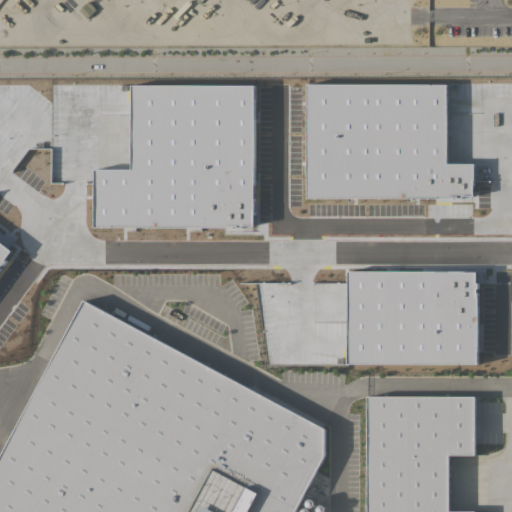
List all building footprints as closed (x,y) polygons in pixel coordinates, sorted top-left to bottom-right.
[(92,226),(92,168),(129,168),(129,84),(253,84),(252,209),(251,209),(251,224),(241,224),(241,226),(235,226),(235,224),(226,224),(226,227),(92,226)] [(306,85),(443,84),(443,162),(471,162),(471,195),(306,196),(306,85)] [(0,266),(5,260),(3,258),(10,250),(0,242),(0,266)] [(345,363),(476,363),(476,291),(474,291),(474,288),(476,288),(476,282),(474,282),(474,271),(457,271),(457,270),(345,270),(345,363)] [(0,511),(0,458),(83,301),(325,428),(325,456),(293,511),(0,511)] [(473,511),(447,511),(447,455),(472,454),(472,398),(367,398),(367,511),(473,511)]
